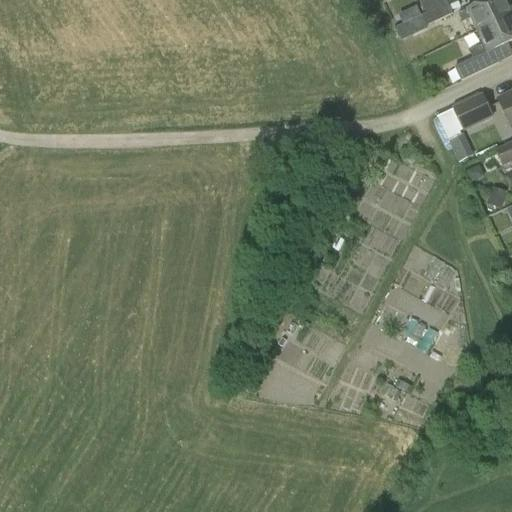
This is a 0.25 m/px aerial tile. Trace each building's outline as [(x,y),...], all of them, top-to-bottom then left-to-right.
[(423,17),(448,5),(445,0),(427,0),(421,3),(426,14),(423,15),(423,17)] [(511,16),(511,14),(505,0),(491,0),(458,16),(462,24),(471,20),(477,33),(511,16)] [(448,5),(423,17),(428,27),(453,16),(448,5)] [(455,68),(461,83),(487,70),(481,58),(511,42),(511,16),(477,33),(483,45),(469,52),(473,60),(455,68)] [(452,109),(453,111),(437,118),(449,143),(461,137),(460,133),(463,132),(464,133),(494,118),(483,95),(452,109)] [(511,95),(498,102),(511,130),(511,95)] [(502,169),(511,164),(511,143),(495,152),(502,169)]
